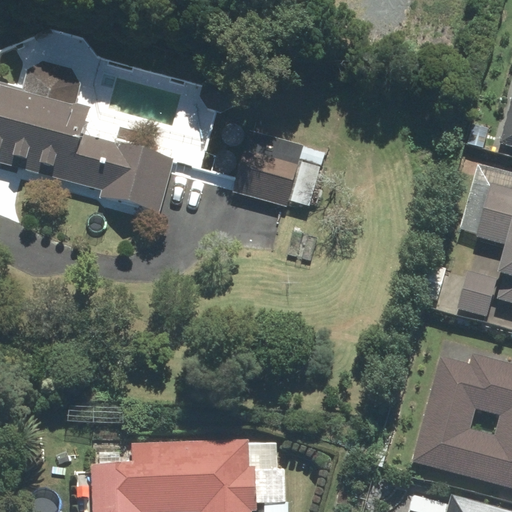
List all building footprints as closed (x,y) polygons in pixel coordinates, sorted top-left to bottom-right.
[(466,0),(421,0),(417,13),(456,28),(466,0)] [(511,149),(511,87),(498,146),(511,149)] [(55,106),(0,91),(0,165),(101,194),(99,202),(132,211),(147,155),(104,143),(99,161),(80,155),(93,110),(57,100),(55,106)] [(326,154),(306,150),(300,182),(321,186),(326,154)] [(300,170),(245,154),(234,192),(289,208),(300,170)] [(497,283),(440,268),(438,276),(423,272),(417,297),(431,301),(428,311),(488,328),(495,302),(511,306),(511,176),(494,171),(475,242),(506,251),(497,283)] [(470,367),(440,359),(411,466),(511,492),(511,367),(473,357),(470,367)] [(277,443),(133,446),(133,467),(94,468),(95,511),(259,511),(258,473),(278,472),(277,443)] [(395,447),(373,445),(371,469),(393,471),(395,447)]
